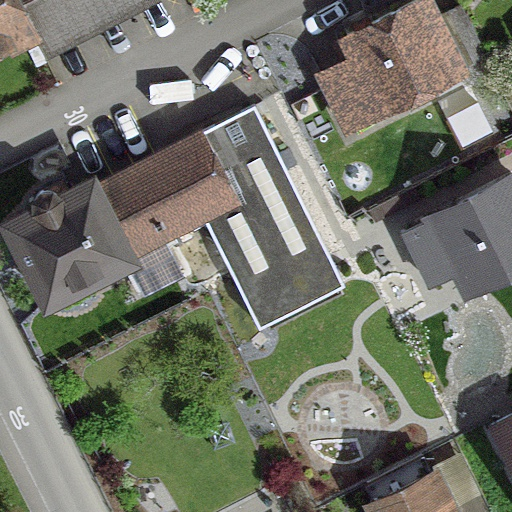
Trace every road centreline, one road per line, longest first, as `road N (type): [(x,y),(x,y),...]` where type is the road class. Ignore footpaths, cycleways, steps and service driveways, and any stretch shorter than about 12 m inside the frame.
road 1 (residential): [(0,143),(288,0)]
road 2 (residential): [(0,350),(81,511)]
